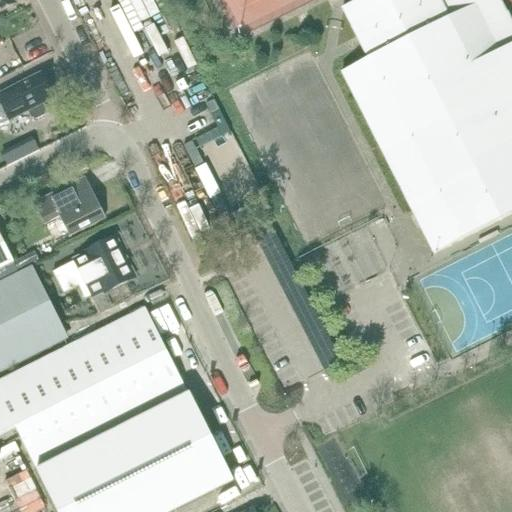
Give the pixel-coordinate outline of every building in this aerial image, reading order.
[(0,18),(0,13),(16,5),(13,0),(0,0),(0,18)] [(106,0),(121,29),(151,14),(143,0),(106,0)] [(511,22),(500,0),(367,0),(346,11),(371,61),(342,75),(434,257),(511,218),(511,22)] [(7,65),(29,55),(25,46),(3,55),(7,65)] [(47,112),(43,105),(55,98),(43,76),(0,98),(0,125),(8,121),(9,122),(28,112),(32,119),(37,121),(45,117),(47,112)] [(77,173),(82,185),(97,179),(93,167),(77,173)] [(168,173),(175,196),(183,194),(176,171),(168,173)] [(72,188),(36,205),(46,226),(62,218),(72,237),(106,221),(91,192),(77,199),(72,188)] [(0,236),(0,271),(14,265),(0,236)] [(92,300),(135,279),(115,238),(72,260),(92,300)] [(15,263),(19,271),(37,262),(33,254),(15,263)] [(0,374),(66,341),(36,280),(30,268),(0,283),(0,374)] [(191,397),(190,394),(148,312),(0,385),(0,438),(19,429),(41,471),(191,397)] [(191,397),(41,471),(60,511),(176,511),(234,483),(191,397)] [(0,455),(9,451),(5,441),(0,442),(0,455)] [(19,482),(28,477),(22,465),(0,476),(0,484),(11,506),(28,497),(19,482)]
